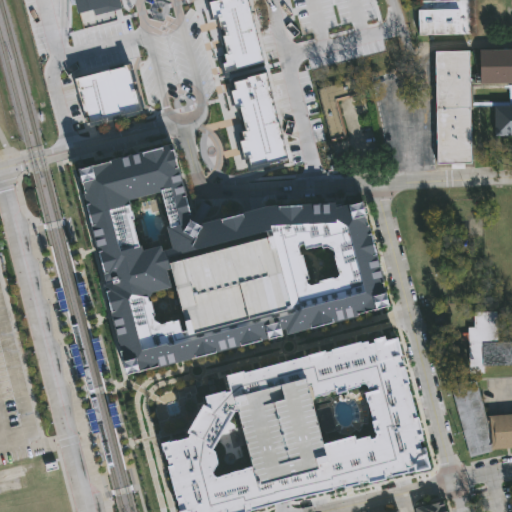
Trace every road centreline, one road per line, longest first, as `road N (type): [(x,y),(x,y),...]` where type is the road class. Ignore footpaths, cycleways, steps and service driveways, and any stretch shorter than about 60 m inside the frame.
road 1 (residential): [(84,511),(0,186)]
road 2 (residential): [(377,183),(454,478)]
road 3 (residential): [(181,121),(0,168)]
road 4 (residential): [(324,511),(488,470)]
road 5 (residential): [(350,184),(511,178)]
road 6 (residential): [(198,189),(350,184)]
road 7 (residential): [(181,121),(201,104),(173,0)]
road 8 (residential): [(138,0),(167,111),(181,121)]
